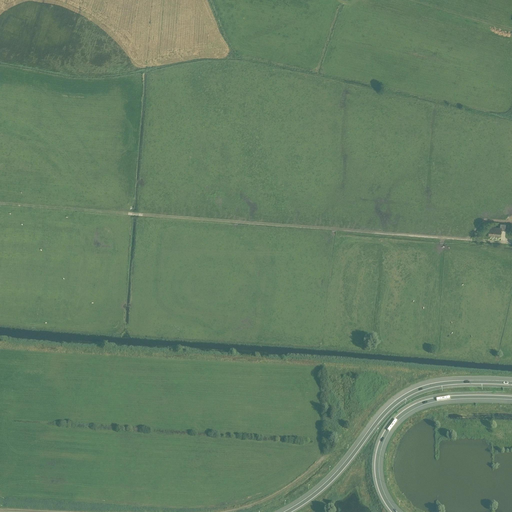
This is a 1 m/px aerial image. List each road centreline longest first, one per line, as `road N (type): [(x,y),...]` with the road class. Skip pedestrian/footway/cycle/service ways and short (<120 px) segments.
road 1 (motorway): [(511,383),(436,384),(399,399),(339,471),(287,511)]
road 2 (motorway): [(394,511),(376,465),(396,418),(434,399),(511,398)]
